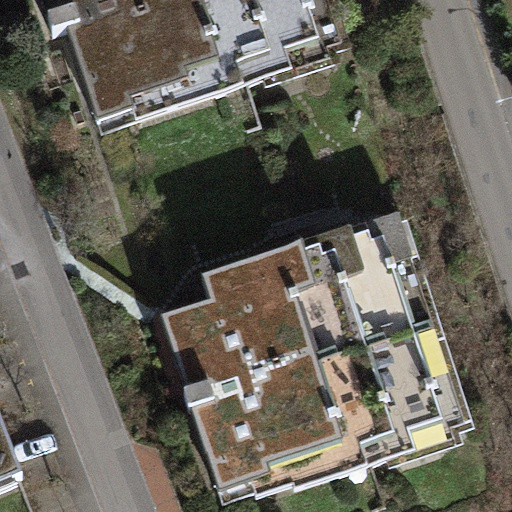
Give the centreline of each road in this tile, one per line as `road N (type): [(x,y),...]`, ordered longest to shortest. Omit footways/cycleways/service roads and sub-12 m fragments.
road 1 (residential): [(0,149),(133,511)]
road 2 (tertiary): [(442,0),(511,220)]
road 3 (unknown): [(201,0),(228,179)]
